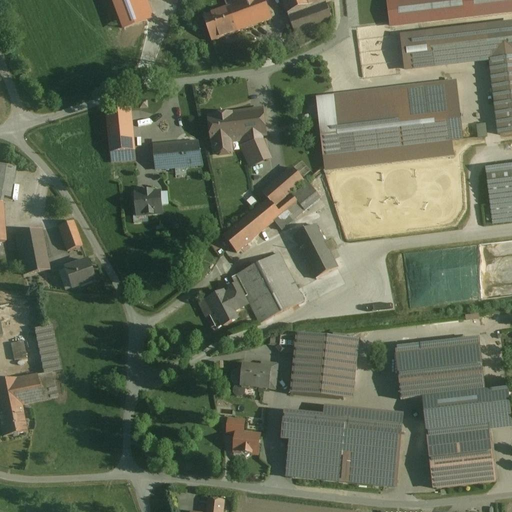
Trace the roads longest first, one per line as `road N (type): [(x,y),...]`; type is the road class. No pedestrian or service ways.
road 1 (unclassified): [(17,128),(22,147),(72,207),(131,316),(126,455),(135,477)]
road 2 (unclassified): [(135,477),(373,504),(511,496)]
road 3 (unclassified): [(244,74),(146,87),(17,128)]
road 4 (unclassified): [(0,476),(135,477)]
